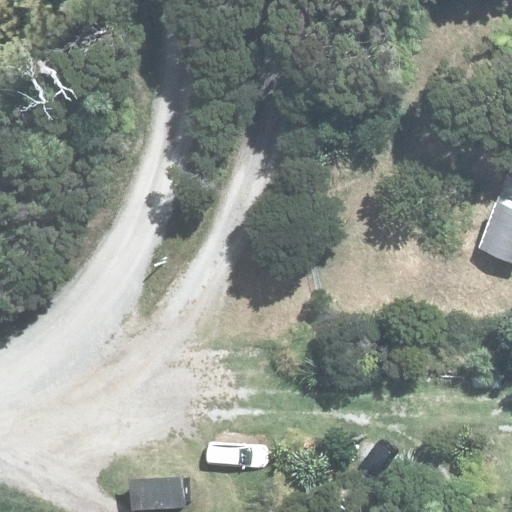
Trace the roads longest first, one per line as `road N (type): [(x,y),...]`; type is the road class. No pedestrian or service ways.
road 1 (unclassified): [(36,414),(167,154),(186,0)]
road 2 (unclassified): [(36,414),(60,486),(103,511)]
